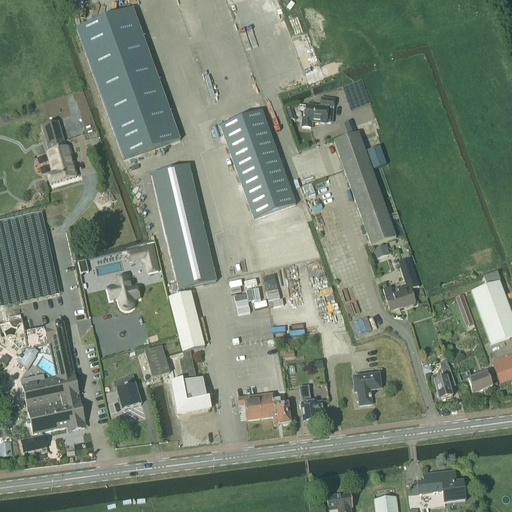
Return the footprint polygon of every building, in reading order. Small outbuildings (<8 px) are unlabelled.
[(123,162),(179,141),(132,11),(76,31),(123,162)] [(319,107),(306,105),(305,120),(301,120),(300,128),(311,129),(311,123),(325,124),(325,123),(331,124),(334,100),(320,98),(319,107)] [(253,221),(294,206),(261,112),(219,127),(253,221)] [(351,121),(343,124),(348,135),(356,132),(351,121)] [(48,152),(46,153),(53,174),(45,176),(48,186),(76,178),(67,147),(65,147),(58,122),(40,128),(48,152)] [(371,248),(395,240),(357,134),(333,143),(371,248)] [(379,147),(365,152),(372,171),(385,166),(379,147)] [(188,167),(151,176),(179,292),(215,284),(188,167)] [(149,248),(126,253),(129,264),(144,260),(144,262),(147,275),(158,273),(157,267),(152,247),(149,248)] [(409,259),(398,263),(405,287),(407,292),(410,291),(419,289),(409,259)] [(85,262),(78,264),(80,275),(88,273),(85,262)] [(115,287),(107,289),(110,301),(117,299),(118,304),(120,304),(120,306),(121,308),(123,310),(125,310),(128,310),(130,309),(132,308),(132,305),(132,303),(132,301),(138,299),(136,288),(130,289),(128,278),(113,281),(115,287)] [(511,319),(499,283),(470,293),(490,347),(511,339),(511,319)] [(390,288),(382,290),(385,298),(389,312),(403,308),(403,309),(415,305),(410,291),(407,292),(405,287),(397,290),(398,294),(393,296),(390,288)] [(177,297),(168,299),(168,301),(182,354),(183,354),(188,353),(188,352),(204,348),(190,293),(177,297)] [(22,354),(17,364),(26,370),(27,368),(37,353),(34,352),(34,349),(49,346),(56,379),(22,386),(24,396),(21,396),(20,398),(20,399),(20,400),(22,401),(25,400),(29,422),(27,423),(26,423),(25,425),(26,426),(27,427),(28,427),(30,427),(32,436),(37,435),(37,438),(26,441),(20,442),(22,452),(22,454),(46,449),(43,437),(41,438),(41,434),(67,428),(67,431),(68,434),(85,430),(84,427),(84,424),(85,424),(74,375),(73,375),(62,325),(45,328),(45,330),(23,334),(26,349),(24,354),(22,354)] [(161,348),(144,353),(151,380),(169,375),(161,348)] [(181,382),(171,384),(177,415),(179,416),(209,410),(207,400),(207,396),(204,397),(201,381),(194,383),(192,371),(193,371),(191,361),(190,361),(188,353),(183,354),(184,360),(180,361),(183,375),(188,374),(189,381),(183,382),(183,385),(181,385),(181,382)] [(9,360),(3,356),(0,360),(0,363),(5,367),(9,360)] [(511,356),(504,360),(491,364),(493,369),(499,385),(511,380),(511,356)] [(439,366),(443,380),(433,383),(438,402),(452,398),(447,383),(453,381),(446,362),(439,365),(439,366)] [(486,374),(467,381),(472,395),(491,388),(486,374)] [(359,407),(371,406),(369,392),(380,390),(378,376),(352,380),(354,394),(357,393),(358,398),(357,399),(356,400),(356,403),(358,404),(359,407)] [(132,378),(113,383),(116,391),(122,411),(140,406),(136,392),(137,391),(136,388),(135,387),(135,386),(132,378)] [(315,404),(315,402),(310,403),(308,388),(298,389),(300,404),(299,405),(300,413),(302,413),(303,424),(310,423),(311,424),(316,423),(316,422),(318,421),(317,415),(323,415),(321,404),(315,404)] [(289,425),(286,403),(273,405),(271,397),(237,401),(239,414),(244,414),(245,423),(273,419),(274,427),(283,426),(284,426),(286,426),(287,425),(289,425)] [(11,444),(0,445),(0,458),(12,456),(11,444)] [(424,483),(417,484),(418,496),(425,495),(443,493),(444,505),(464,502),(462,483),(455,483),(453,473),(423,476),(424,483)] [(326,511),(349,511),(349,510),(352,509),(350,495),(325,498),(326,511)] [(396,511),(395,498),(373,501),(374,511),(396,511)]
